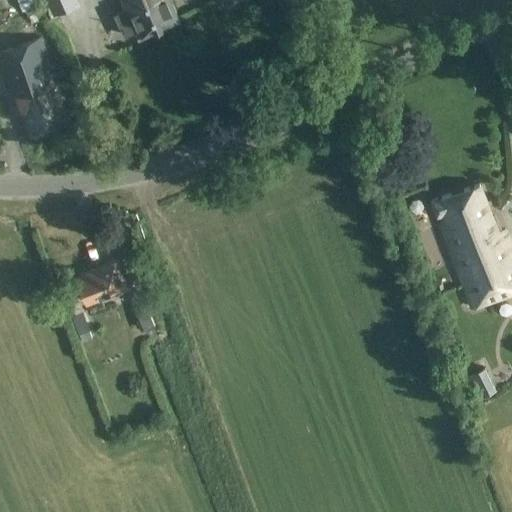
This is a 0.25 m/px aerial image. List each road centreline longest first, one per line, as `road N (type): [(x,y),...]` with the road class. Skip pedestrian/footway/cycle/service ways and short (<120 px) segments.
road 1 (tertiary): [(0,186),(95,183),(244,140),(511,9)]
road 2 (unknown): [(130,174),(85,0)]
